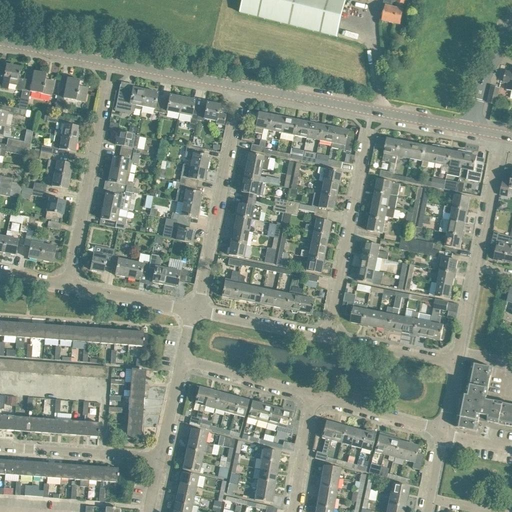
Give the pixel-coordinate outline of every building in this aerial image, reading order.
[(243,0),(240,13),(337,37),(346,0),(243,0)] [(384,0),(383,5),(386,6),(382,21),(400,25),(403,10),(402,10),(404,0),(384,0)] [(23,88),(24,79),(18,78),(19,75),(20,73),(19,73),(20,68),(6,66),(5,71),(0,70),(0,87),(2,88),(2,89),(8,90),(9,82),(17,83),(16,87),(23,88)] [(511,67),(510,72),(506,71),(503,82),(508,83),(506,90),(511,91),(510,98),(511,98),(511,67)] [(51,97),(54,81),(45,79),(46,74),(34,71),(30,92),(51,97)] [(85,103),(88,88),(79,86),(80,80),(67,78),(64,95),(58,93),(53,117),(60,118),(62,105),(63,99),(85,103)] [(496,105),(499,88),(491,86),(487,103),(496,105)] [(142,107),(145,90),(133,88),(131,94),(119,92),(115,112),(128,115),(132,113),(132,108),(134,108),(134,106),(142,107)] [(160,113),(163,101),(156,99),(158,93),(145,90),(142,107),(154,109),(154,112),(160,113)] [(179,114),(182,98),(170,95),(168,102),(163,101),(160,113),(166,115),(167,112),(179,114)] [(21,97),(18,110),(26,111),(29,98),(21,97)] [(197,121),(199,108),(193,107),(195,100),(182,98),(179,114),(178,121),(190,123),(189,129),(195,130),(197,121)] [(226,115),(218,113),(220,105),(207,103),(205,109),(199,108),(197,121),(203,122),(204,119),(216,122),(215,124),(223,125),(226,115)] [(25,118),(26,111),(18,110),(14,109),(13,116),(25,118)] [(0,124),(6,126),(8,113),(2,112),(0,111),(0,124)] [(268,131),(271,115),(258,113),(255,128),(256,128),(255,133),(262,134),(263,130),(268,131)] [(59,125),(60,118),(53,117),(48,115),(46,122),(59,125)] [(281,133),(284,118),(271,115),(268,131),(281,133)] [(294,135),(297,121),(284,118),(281,133),(294,135)] [(319,140),(322,126),(317,125),(317,122),(310,120),(309,123),(306,138),(319,140)] [(306,138),(309,123),(297,121),(294,135),(306,138)] [(110,122),(108,129),(116,130),(117,124),(110,122)] [(77,140),(80,127),(70,125),(64,124),(63,131),(55,130),(54,136),(55,136),(62,137),(77,140)] [(332,143),(335,128),(322,126),(319,140),(332,143)] [(347,137),(348,131),(335,128),(332,143),(331,148),(350,152),(353,138),(347,137)] [(139,137),(134,135),(118,132),(115,145),(122,146),(120,153),(132,155),(134,149),(137,149),(139,137)] [(75,153),(77,140),(62,137),(55,136),(54,142),(53,142),(52,148),(42,146),(40,152),(53,155),(54,149),(75,153)] [(31,144),(18,141),(8,139),(6,145),(30,150),(31,144)] [(398,156),(401,141),(387,139),(384,154),(398,156)] [(251,152),(263,154),(264,150),(266,142),(260,141),(259,147),(252,145),(251,152)] [(410,159),(413,144),(401,141),(398,156),(410,159)] [(0,156),(4,157),(5,152),(29,156),(30,150),(6,145),(0,144),(0,156)] [(423,162),(426,146),(413,144),(410,159),(423,162)] [(436,164),(440,146),(438,146),(433,145),(432,146),(431,147),(426,146),(423,162),(422,167),(428,168),(429,163),(436,164)] [(207,170),(209,157),(203,156),(204,149),(187,146),(184,158),(192,159),(190,167),(207,170)] [(449,167),(452,151),(446,150),(446,149),(445,147),(440,146),(436,164),(443,165),(442,171),(447,172),(449,167)] [(30,150),(28,158),(39,160),(40,152),(30,150)] [(461,169),(465,151),(464,151),(459,150),(457,151),(457,153),(452,151),(449,167),(447,172),(460,175),(461,169)] [(480,183),(484,164),(476,162),(477,157),(471,155),(471,154),(470,152),(465,151),(461,169),(468,170),(466,180),(480,183)] [(70,178),(73,165),(52,160),(53,155),(40,152),(39,158),(49,160),(46,173),(54,175),(70,178)] [(140,157),(132,155),(120,153),(119,158),(113,157),(110,170),(129,174),(132,164),(138,165),(140,157)] [(269,158),(263,157),(249,154),(246,167),(261,169),(267,171),(269,158)] [(340,169),(341,163),(328,160),(328,162),(327,167),(340,169)] [(204,182),(207,170),(190,167),(183,165),(179,184),(196,187),(198,181),(204,182)] [(266,178),(259,177),(261,169),(246,167),(243,179),(265,184),(266,184),(266,185),(279,187),(280,180),(266,177),(266,178)] [(338,185),(341,172),(319,168),(317,174),(320,175),(319,181),(323,182),(338,185)] [(128,183),(129,174),(110,170),(108,182),(114,183),(113,190),(132,194),(134,184),(128,183)] [(393,179),(394,175),(394,173),(381,170),(380,176),(393,179)] [(511,188),(511,174),(511,182),(503,180),(500,196),(508,197),(510,188),(511,188)] [(67,190),(70,178),(54,175),(52,187),(58,188),(67,190)] [(12,182),(13,179),(0,176),(0,177),(0,183),(16,186),(17,183),(12,182)] [(263,197),(265,184),(243,179),(241,193),(244,193),(242,198),(250,200),(251,194),(263,197)] [(400,184),(393,183),(378,179),(375,192),(398,197),(400,184)] [(336,198),(338,185),(323,182),(320,195),(336,198)] [(0,195),(9,198),(9,196),(20,198),(22,187),(16,186),(0,183),(0,195)] [(199,207),(202,194),(195,192),(196,187),(179,184),(173,183),(172,189),(185,191),(183,204),(199,207)] [(46,192),(47,186),(34,184),(33,190),(46,192)] [(46,192),(33,190),(22,187),(20,198),(29,200),(30,195),(32,195),(32,196),(44,199),(46,192)] [(131,200),(132,194),(113,190),(112,195),(105,194),(103,207),(119,211),(122,211),(124,202),(127,203),(127,199),(131,200)] [(395,210),(398,197),(375,192),(373,205),(395,210)] [(333,211),(336,198),(320,195),(314,194),(312,207),(315,207),(313,213),(327,215),(328,210),(333,211)] [(467,211),(470,198),(455,195),(453,208),(467,211)] [(262,208),(253,207),(248,206),(250,200),(242,198),(241,204),(239,204),(236,217),(250,220),(259,221),(262,208)] [(62,219),(65,202),(49,199),(45,220),(52,221),(53,217),(62,219)] [(285,207),(287,201),(275,199),(274,205),(285,207)] [(300,204),(287,201),(285,207),(299,210),(300,204)] [(197,219),(199,207),(183,204),(180,216),(173,214),(171,221),(189,224),(190,217),(197,219)] [(284,214),(285,207),(274,205),(272,212),(284,214)] [(393,218),(395,210),(373,205),(370,217),(386,221),(386,217),(393,218)] [(118,217),(119,211),(103,207),(100,219),(107,220),(106,226),(124,230),(127,218),(118,217)] [(297,217),(299,210),(285,207),(284,214),(297,217)] [(466,217),(467,211),(453,208),(445,207),(444,213),(452,214),(450,221),(465,224),(468,224),(469,218),(468,217),(466,217)] [(328,235),(331,222),(326,221),(327,215),(313,213),(312,219),(315,219),(314,226),(305,224),(304,230),(328,235)] [(27,231),(29,218),(23,217),(20,230),(27,231)] [(248,232),(250,220),(236,217),(233,230),(248,232)] [(383,234),(386,221),(370,217),(367,231),(383,234)] [(33,232),(36,220),(29,218),(27,231),(33,232)] [(462,237),(465,224),(450,221),(442,219),(439,232),(448,234),(462,237)] [(192,244),(195,231),(188,229),(189,224),(171,221),(166,220),(162,238),(163,238),(192,244)] [(60,231),(61,225),(48,222),(47,229),(60,231)] [(253,233),(248,232),(233,230),(231,242),(245,245),(250,246),(253,233)] [(326,248),(328,235),(304,230),(302,236),(311,238),(310,245),(326,248)] [(15,256),(19,240),(11,238),(12,232),(7,231),(6,237),(3,253),(15,256)] [(504,263),(509,244),(498,242),(500,233),(494,232),(490,247),(496,249),(494,260),(504,263)] [(460,250),(462,237),(448,234),(445,247),(460,250)] [(413,246),(414,240),(411,239),(402,237),(400,243),(413,246)] [(425,248),(426,242),(414,240),(413,246),(425,248)] [(40,261),(44,245),(31,242),(27,258),(40,261)] [(243,258),(245,245),(231,242),(228,255),(243,258)] [(389,253),(379,251),(380,246),(369,243),(369,242),(368,242),(368,243),(365,242),(365,243),(364,243),(362,243),(361,249),(362,250),(364,250),(363,255),(382,259),(388,260),(389,253)] [(411,252),(413,246),(400,243),(399,249),(411,252)] [(53,263),(56,247),(44,245),(40,261),(53,263)] [(323,261),(326,248),(310,245),(308,252),(302,251),(300,256),(307,258),(323,261)] [(424,255),(425,248),(413,246),(411,252),(424,255)] [(276,251),(271,250),(267,249),(264,263),(273,264),(276,251)] [(110,268),(112,256),(106,255),(106,257),(93,254),(90,271),(103,273),(104,267),(110,268)] [(147,275),(151,256),(140,254),(138,264),(130,262),(127,278),(140,280),(141,274),(147,275)] [(164,285),(167,270),(160,268),(161,260),(158,256),(151,255),(151,256),(147,275),(153,276),(152,283),(164,285)] [(379,272),(382,259),(363,255),(360,268),(375,271),(379,272)] [(127,278),(130,262),(118,260),(119,258),(112,256),(110,268),(116,269),(115,275),(127,278)] [(320,274),(323,261),(307,258),(304,271),(320,274)] [(455,274),(458,261),(442,258),(440,271),(455,274)] [(241,266),(241,261),(229,259),(227,265),(240,268),(241,266)] [(372,284),(375,271),(360,268),(358,281),(372,284)] [(184,282),(187,270),(180,269),(179,272),(167,270),(164,285),(177,288),(178,281),(184,282)] [(234,299),(239,273),(232,271),(230,280),(225,279),(221,297),(234,299)] [(452,287),(455,274),(440,271),(437,284),(452,287)] [(247,302),(249,287),(243,286),(245,277),(239,276),(240,273),(239,273),(234,299),(247,302)] [(306,274),(305,279),(304,281),(318,284),(319,277),(306,274)] [(370,292),(371,287),(358,284),(357,291),(370,294),(370,292)] [(450,300),(452,287),(437,284),(435,297),(450,300)] [(259,304),(262,289),(249,287),(247,302),(259,304)] [(272,307),(275,292),(262,289),(259,304),(272,307)] [(396,297),(397,292),(384,289),(383,294),(382,298),(388,300),(389,296),(396,297)] [(285,309),(288,295),(275,292),(272,307),(285,309)] [(297,312),(301,297),(301,295),(289,293),(289,295),(288,295),(285,309),(291,311),(292,313),(296,314),(297,312)] [(311,315),(314,300),(301,297),(297,312),(311,315)] [(439,316),(440,310),(446,311),(448,302),(435,300),(434,305),(432,316),(427,338),(441,340),(443,340),(444,337),(442,336),(444,326),(440,325),(441,318),(439,316)] [(363,325),(366,310),(367,306),(362,305),(363,304),(355,302),(355,304),(348,302),(345,315),(352,316),(351,323),(363,325)] [(389,330),(393,308),(388,307),(387,314),(379,313),(376,328),(389,330)] [(402,333),(405,318),(399,316),(400,310),(393,308),(389,330),(402,333)] [(376,328),(379,313),(366,310),(363,325),(376,328)] [(449,311),(448,317),(456,319),(458,312),(449,311)] [(415,335),(419,313),(413,312),(412,319),(405,318),(402,333),(415,335)] [(427,338),(432,316),(419,313),(415,335),(427,338)] [(16,337),(17,323),(4,322),(3,336),(16,337)] [(30,338),(31,324),(17,323),(16,337),(16,349),(24,349),(25,338),(30,338)] [(44,340),(45,325),(31,324),(30,338),(44,340)] [(58,341),(59,326),(45,325),(44,340),(58,341)] [(72,342),(73,327),(59,326),(58,341),(72,342)] [(86,343),(87,328),(73,327),(72,342),(86,343)] [(100,344),(101,329),(87,328),(86,343),(100,344)] [(114,345),(115,330),(101,329),(100,344),(114,345)] [(128,346),(129,331),(115,330),(114,345),(128,346)] [(144,341),(144,339),(143,339),(143,332),(129,331),(128,346),(142,347),(143,341),(144,341)] [(511,426),(511,408),(503,406),(503,403),(492,401),(490,411),(481,409),(483,400),(486,401),(488,389),(485,388),(487,379),(490,379),(493,368),(472,364),(466,395),(463,395),(456,427),(477,431),(480,415),(489,417),(488,422),(511,426)] [(108,379),(108,367),(101,366),(100,378),(108,379)] [(145,384),(146,370),(141,370),(141,369),(138,369),(138,370),(132,369),(130,383),(145,384)] [(144,398),(145,384),(130,383),(129,397),(144,398)] [(200,423),(205,407),(209,390),(199,387),(198,390),(195,389),(193,391),(192,396),(193,398),(196,399),(194,404),(200,406),(196,418),(191,417),(189,425),(199,427),(200,423)] [(214,409),(219,393),(209,390),(205,407),(214,409)] [(224,412),(229,396),(219,393),(214,409),(224,412)] [(8,396),(7,405),(16,406),(16,397),(8,396)] [(234,415),(238,398),(229,396),(224,412),(234,415)] [(143,412),(144,398),(129,397),(128,411),(143,412)] [(244,417),(249,401),(238,398),(234,415),(244,417)] [(257,421),(262,401),(259,401),(258,403),(252,402),(246,423),(256,426),(257,421)] [(272,404),(262,401),(257,421),(267,423),(271,407),(272,407),(272,404)] [(281,410),(272,407),(271,407),(267,423),(276,426),(281,410)] [(296,420),(290,419),(292,412),(281,410),(276,426),(277,426),(276,431),(292,435),(296,420)] [(142,426),(143,412),(128,411),(127,425),(142,426)] [(0,430),(14,431),(15,417),(1,416),(0,426),(0,430)] [(28,432),(29,418),(15,417),(14,431),(28,432)] [(42,433),(43,419),(29,418),(28,432),(42,433)] [(56,434),(57,420),(43,419),(42,433),(56,434)] [(69,435),(71,421),(57,420),(56,434),(69,435)] [(83,436),(84,422),(71,421),(69,435),(83,436)] [(98,430),(99,423),(84,422),(83,436),(98,437),(98,432),(99,432),(99,430),(98,430)] [(326,457),(331,440),(336,424),(326,422),(321,438),(325,439),(322,453),(317,452),(315,459),(325,461),(326,457)] [(341,443),(344,432),(345,427),(336,424),(331,440),(341,443)] [(141,441),(142,426),(127,425),(126,439),(132,440),(132,441),(134,441),(134,440),(141,441)] [(351,446),(355,432),(355,430),(345,427),(344,432),(341,443),(351,446)] [(206,443),(208,433),(201,431),(191,429),(189,439),(206,443)] [(371,451),(375,435),(376,432),(366,429),(365,432),(361,448),(371,451)] [(365,432),(355,430),(355,432),(351,446),(361,448),(365,432)] [(384,455),(388,439),(389,436),(379,433),(373,457),(377,458),(379,453),(384,455)] [(393,461),(394,457),(398,441),(399,441),(399,438),(389,436),(388,439),(384,455),(389,456),(388,460),(393,461)] [(233,449),(234,440),(225,438),(223,447),(229,448),(233,449)] [(211,455),(213,445),(206,443),(189,439),(187,449),(203,453),(211,455)] [(408,444),(399,441),(398,441),(394,457),(404,460),(408,444)] [(420,470),(424,455),(417,453),(418,447),(408,444),(404,460),(414,462),(412,468),(420,470)] [(201,463),(203,453),(187,449),(184,460),(201,463)] [(278,462),(280,452),(263,449),(261,460),(278,462)] [(200,468),(201,463),(184,460),(184,463),(182,462),(181,463),(180,467),(181,469),(182,469),(182,470),(202,474),(203,469),(200,468)] [(276,473),(278,462),(261,460),(260,470),(276,473)] [(19,476),(20,462),(6,461),(5,475),(19,476)] [(33,477),(34,463),(20,462),(19,476),(33,477)] [(47,478),(48,464),(34,463),(33,477),(47,478)] [(61,479),(62,465),(48,464),(47,478),(61,479)] [(75,480),(76,466),(62,465),(61,479),(75,480)] [(88,488),(88,481),(90,467),(76,466),(75,480),(80,480),(79,487),(88,488)] [(338,479),(340,468),(323,466),(322,476),(338,479)] [(103,482),(104,468),(90,467),(88,481),(103,482)] [(226,479),(228,469),(225,468),(219,467),(217,477),(226,479)] [(118,476),(118,474),(117,474),(118,469),(104,468),(103,482),(117,483),(117,476),(118,476)] [(380,468),(379,472),(378,475),(388,478),(389,474),(388,474),(389,470),(380,468)] [(275,483),(276,473),(260,470),(258,480),(275,483)] [(196,487),(198,476),(179,472),(178,476),(181,477),(179,483),(196,487)] [(239,476),(234,475),(230,474),(228,485),(232,486),(232,484),(238,485),(239,476)] [(337,489),(338,479),(322,476),(320,486),(337,489)] [(273,493),(275,483),(258,480),(256,490),(273,493)] [(194,497),(196,487),(179,483),(177,493),(194,497)] [(407,497),(409,487),(399,485),(392,484),(390,494),(407,497)] [(337,489),(320,486),(318,496),(335,499),(337,489)] [(271,503),(273,493),(256,490),(254,500),(271,503)] [(192,506),(194,497),(177,493),(175,503),(192,506)] [(405,507),(407,497),(390,494),(388,504),(405,507)] [(333,509),(335,499),(318,496),(316,506),(333,509)] [(190,511),(192,506),(175,503),(174,509),(171,509),(170,511),(190,511)]
